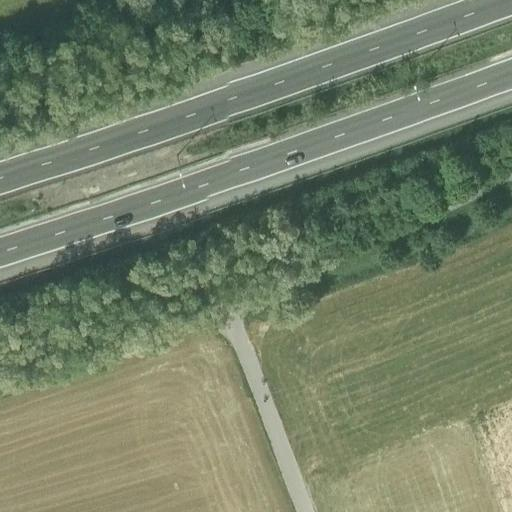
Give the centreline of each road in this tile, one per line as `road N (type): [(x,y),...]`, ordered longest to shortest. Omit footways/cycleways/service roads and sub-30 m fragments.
road 1 (motorway): [(0,234),(511,55)]
road 2 (motorway): [(458,0),(0,159)]
road 3 (unclassified): [(309,511),(226,311),(201,308),(0,380)]
